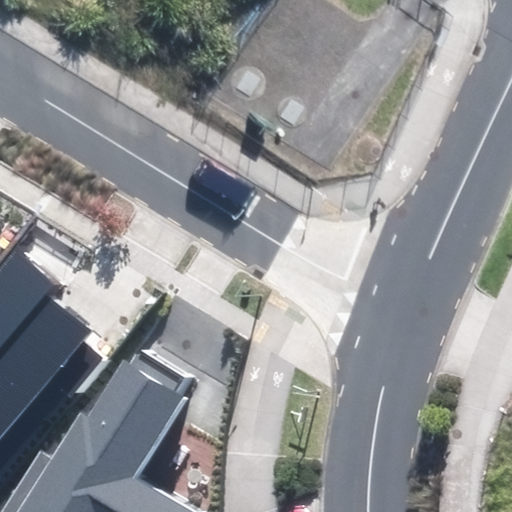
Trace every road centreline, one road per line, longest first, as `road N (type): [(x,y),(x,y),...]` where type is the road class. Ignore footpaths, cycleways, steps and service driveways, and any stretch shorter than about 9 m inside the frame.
road 1 (residential): [(0,72),(309,258),(407,304)]
road 2 (tertiary): [(407,304),(511,77)]
road 3 (tertiary): [(367,511),(374,429),(407,304)]
